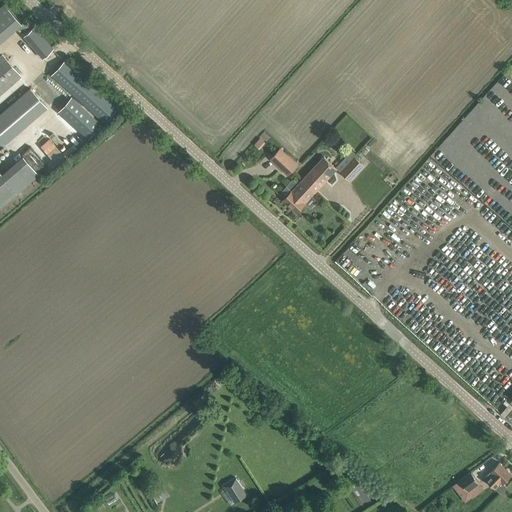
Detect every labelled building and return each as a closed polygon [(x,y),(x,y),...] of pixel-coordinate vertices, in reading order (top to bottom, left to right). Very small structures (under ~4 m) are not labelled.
[(0,41),(22,23),(5,2),(0,6),(0,41)] [(34,27),(24,35),(43,57),(53,49),(34,27)] [(0,94),(20,77),(1,55),(0,55),(0,94)] [(64,60),(51,74),(105,123),(118,109),(64,60)] [(30,88),(0,113),(0,146),(46,106),(30,88)] [(71,96),(58,111),(88,138),(101,124),(71,96)] [(40,157),(48,165),(58,155),(51,147),(40,157)] [(280,149),(271,158),(288,174),(297,165),(280,149)] [(364,165),(357,158),(359,156),(353,150),(337,168),(341,172),(350,180),(364,165)] [(0,172),(0,206),(38,174),(22,155),(1,174),(0,172)] [(324,156),(303,179),(316,191),(337,168),(324,156)] [(290,192),(283,200),(297,212),(304,205),(306,203),(305,202),(316,191),(303,179),(292,190),(290,192)] [(484,478),(500,493),(507,487),(504,483),(511,474),(499,462),(492,469),(490,471),(484,478)] [(460,480),(453,484),(462,496),(468,491),(479,483),(471,472),(460,480)] [(241,503),(249,498),(238,480),(225,489),(228,494),(229,493),(232,497),(236,495),(241,503)]
